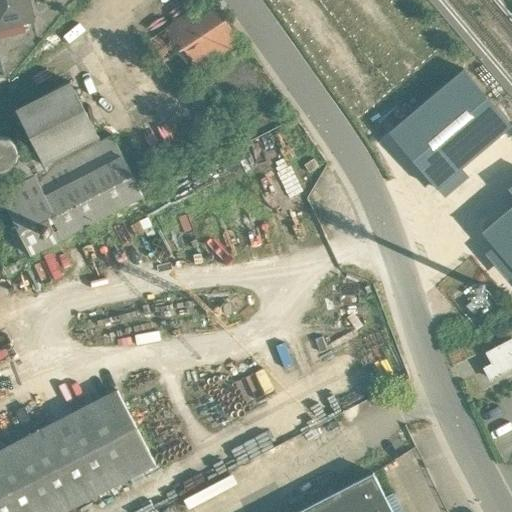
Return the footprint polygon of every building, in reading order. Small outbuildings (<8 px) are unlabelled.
[(28,0),(0,0),(0,27),(33,19),(28,0)] [(212,0),(210,0),(151,40),(178,80),(239,40),(212,0)] [(460,165),(510,125),(461,66),(385,127),(441,196),(468,174),(460,165)] [(100,136),(73,83),(17,113),(45,165),(100,136)] [(113,135),(44,170),(54,191),(123,155),(113,135)] [(18,159),(19,152),(18,146),(14,141),(8,137),(2,136),(0,136),(0,168),(2,169),(9,168),(14,164),(18,159)] [(54,191),(46,195),(55,214),(66,235),(144,195),(123,155),(54,191)] [(44,170),(0,192),(0,193),(21,232),(55,214),(46,195),(54,191),(44,170)] [(511,265),(511,185),(508,188),(511,192),(511,205),(482,231),(511,265)] [(21,232),(0,193),(0,265),(1,269),(31,253),(21,232)] [(511,339),(488,352),(493,363),(485,367),(491,378),(511,366),(511,339)] [(117,389),(0,449),(0,511),(62,511),(156,464),(117,389)] [(373,472),(296,511),(403,511),(393,492),(386,496),(373,472)]
